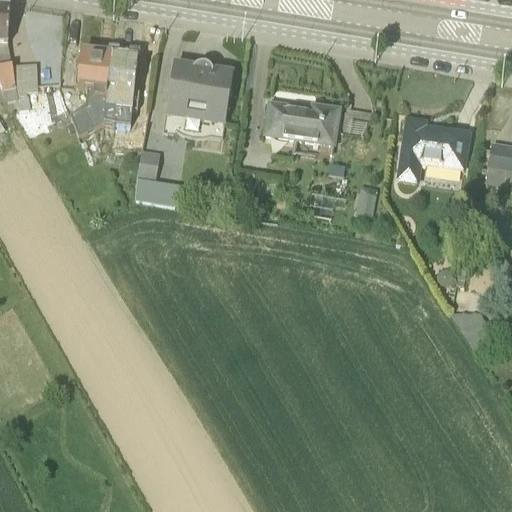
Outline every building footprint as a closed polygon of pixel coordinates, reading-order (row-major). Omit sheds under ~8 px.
[(6,56),(8,17),(0,16),(0,99),(5,110),(15,108),(16,118),(29,116),(27,103),(25,101),(36,100),(35,75),(11,77),(6,56)] [(102,132),(108,64),(81,60),(78,80),(74,80),(73,95),(84,97),(82,118),(70,126),(79,152),(94,144),(92,138),(102,132)] [(124,155),(141,157),(142,149),(144,136),(135,134),(137,102),(133,101),(136,67),(108,64),(102,132),(114,133),(112,150),(124,152),(124,155)] [(221,146),(232,82),(172,71),(162,125),(164,125),(161,141),(172,143),(172,141),(188,146),(221,146)] [(333,158),(340,117),(309,113),(308,114),(308,117),(266,110),(260,147),(333,158)] [(462,184),(469,141),(425,135),(426,129),(402,126),(394,193),(416,197),(419,178),(462,184)] [(486,179),(484,194),(506,197),(507,193),(511,193),(511,155),(489,152),(485,179),(486,179)] [(159,165),(140,162),(133,212),(174,219),(177,199),(154,195),(159,165)] [(376,201),(359,198),(354,226),(371,229),(376,201)] [(448,327),(471,365),(496,358),(478,327),(448,327)]
